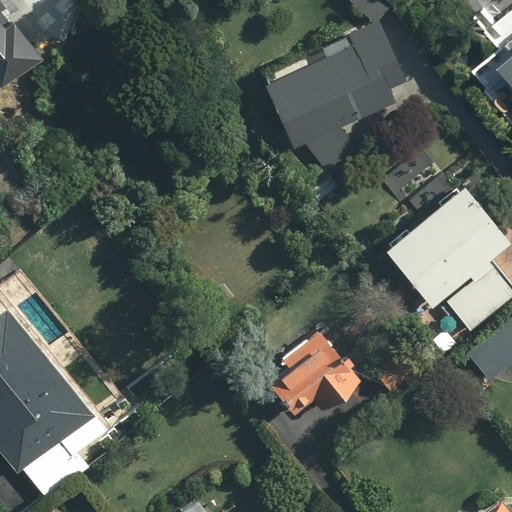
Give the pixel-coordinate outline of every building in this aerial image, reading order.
[(7,0),(0,0),(0,82),(8,92),(45,60),(2,10),(10,4),(7,0)] [(391,97),(384,81),(399,74),(374,14),(345,25),(351,41),(260,79),(286,140),(391,97)] [(511,292),(511,286),(490,258),(510,242),(462,182),(384,244),(432,304),(443,295),(468,327),(511,292)] [(102,421),(3,302),(0,304),(0,444),(30,480),(102,421)] [(511,308),(463,346),(487,378),(511,358),(511,308)] [(280,359),(284,363),(264,379),(291,411),(311,393),(323,407),(359,378),(317,328),(280,359)] [(408,341),(373,371),(392,394),(428,364),(408,341)] [(511,511),(494,491),(468,511),(511,511)]
